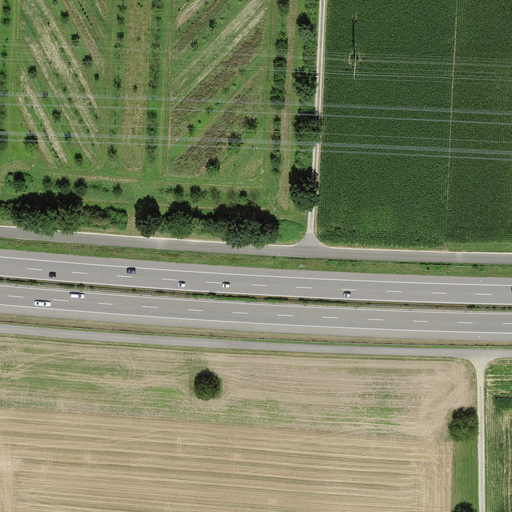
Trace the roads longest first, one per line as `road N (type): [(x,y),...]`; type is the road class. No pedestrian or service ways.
road 1 (motorway): [(0,294),(511,323)]
road 2 (motorway): [(511,294),(0,265)]
road 3 (unclassified): [(511,258),(0,230)]
road 4 (unclassified): [(511,354),(0,328)]
road 5 (track): [(322,0),(308,252)]
road 6 (track): [(481,511),(479,354)]
